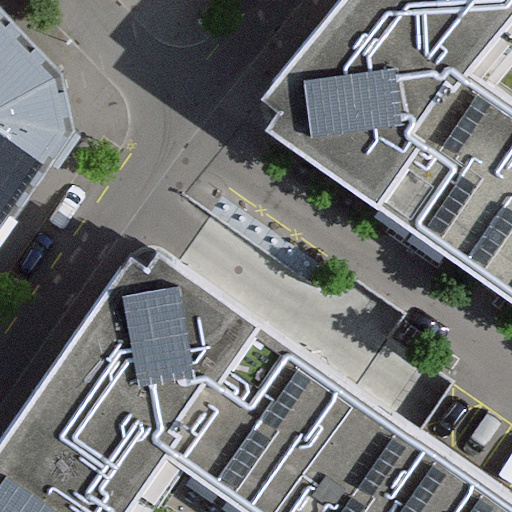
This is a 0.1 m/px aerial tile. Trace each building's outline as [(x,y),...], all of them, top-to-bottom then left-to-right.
[(62,59),(2,0),(0,0),(0,228),(77,119),(62,59)] [(404,203),(497,70),(398,0),(367,0),(273,113),(404,203)] [(511,0),(398,0),(497,70),(511,48),(511,0)] [(511,277),(511,80),(497,70),(404,203),(511,277)] [(187,445),(269,330),(163,254),(151,271),(134,259),(63,357),(187,445)] [(282,511),(347,511),(407,427),(269,330),(187,445),(282,511)] [(143,511),(187,445),(63,357),(0,444),(0,511),(143,511)] [(511,511),(511,500),(407,427),(347,511),(511,511)]
